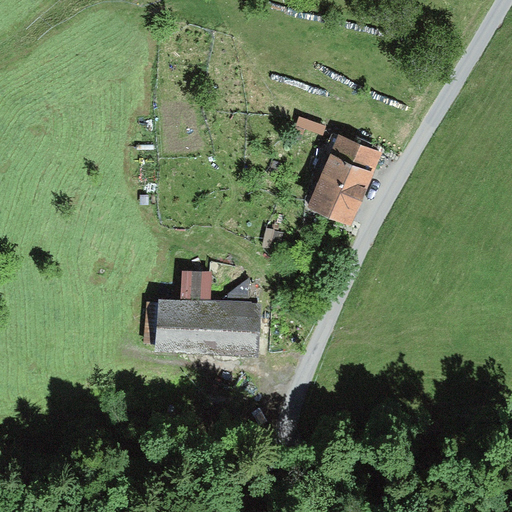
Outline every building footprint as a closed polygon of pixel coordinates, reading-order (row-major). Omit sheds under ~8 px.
[(327,129),(297,118),(289,139),(319,149),(327,129)] [(355,224),(385,154),(345,137),(314,207),(355,224)] [(158,350),(257,355),(260,302),(214,300),(216,272),(187,270),(186,297),(161,296),(158,350)] [(295,308),(276,307),(274,356),(293,357),(295,308)] [(152,369),(130,368),(130,385),(152,385),(152,369)]
